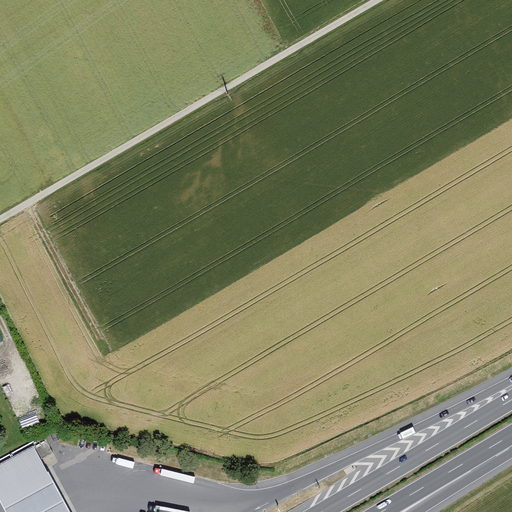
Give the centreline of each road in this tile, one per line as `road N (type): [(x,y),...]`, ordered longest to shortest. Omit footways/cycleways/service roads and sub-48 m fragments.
road 1 (track): [(378,0),(0,220)]
road 2 (motorway): [(511,383),(260,505)]
road 3 (motorway): [(511,399),(322,511)]
road 4 (track): [(27,204),(105,353)]
